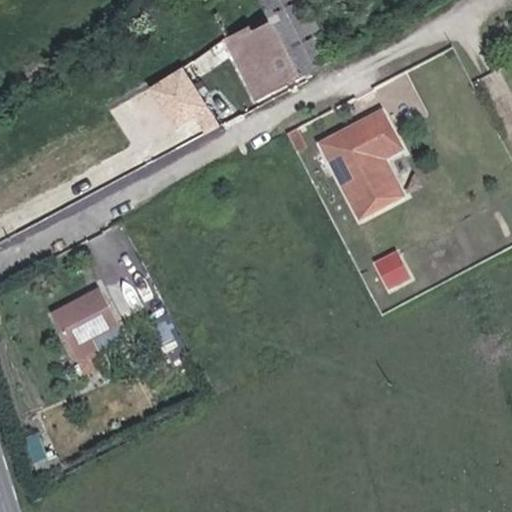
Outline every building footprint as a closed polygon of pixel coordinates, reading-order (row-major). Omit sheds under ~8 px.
[(201,0),(218,37),(263,12),(257,0),(201,0)] [(370,30),(354,0),(257,0),(263,12),(295,73),(370,30)] [(263,12),(218,37),(248,96),(295,73),(263,12)] [(194,106),(174,64),(148,80),(167,119),(194,106)] [(403,148),(384,114),(322,144),(359,219),(404,197),(385,157),(403,148)] [(397,255),(380,263),(393,287),(409,278),(397,255)] [(142,306),(123,275),(103,287),(121,317),(142,306)] [(110,320),(94,291),(50,318),(74,361),(97,347),(90,332),(110,320)]
